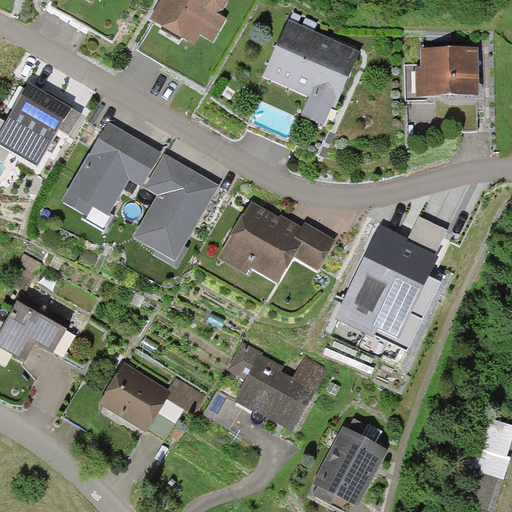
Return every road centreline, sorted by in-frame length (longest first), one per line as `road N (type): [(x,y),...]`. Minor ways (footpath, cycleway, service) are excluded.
road 1 (residential): [(0,25),(296,191),(357,198),(457,175),(511,174)]
road 2 (residential): [(477,263),(439,343),(386,511)]
road 3 (residential): [(113,511),(0,421)]
